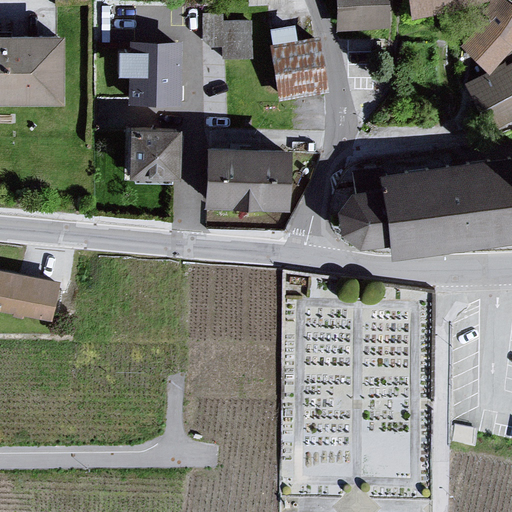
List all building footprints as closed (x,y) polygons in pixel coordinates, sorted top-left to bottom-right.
[(384,0),(330,0),(333,32),(390,30),(384,0)] [(471,0),(393,0),(397,14),(473,4),(471,0)] [(511,17),(488,0),(479,0),(447,44),(477,74),(511,31),(511,17)] [(206,38),(223,38),(223,53),(252,52),(251,11),(205,12),(206,38)] [(63,40),(0,38),(0,102),(62,102),(63,40)] [(309,38),(263,47),(275,102),(319,90),(309,38)] [(177,49),(122,42),(121,106),(176,106),(177,49)] [(511,64),(456,84),(483,131),(511,119),(511,64)] [(165,130),(114,128),(114,177),(165,182),(165,130)] [(285,153),(188,142),(188,206),(283,206),(285,153)] [(511,162),(367,173),(346,178),(336,190),(323,211),(326,232),(346,246),(367,242),(373,257),(511,240),(511,162)] [(54,284),(0,273),(0,313),(47,323),(54,284)]
